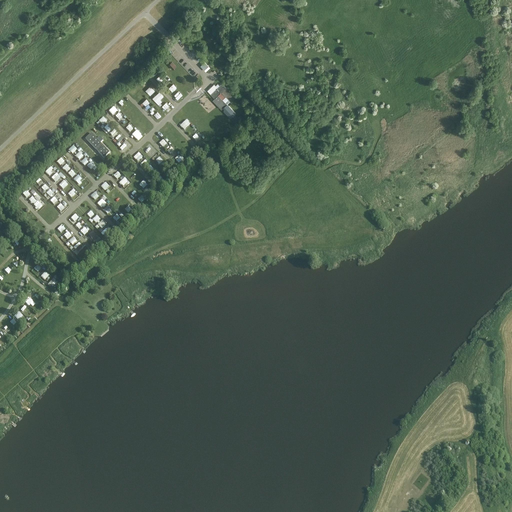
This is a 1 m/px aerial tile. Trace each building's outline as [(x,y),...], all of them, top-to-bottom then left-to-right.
[(160,83),(167,76),(164,72),(157,79),(160,83)] [(141,84),(144,88),(149,84),(145,78),(142,80),(143,82),(141,84)] [(212,93),(211,95),(215,99),(219,96),(226,89),(222,84),(215,90),(212,93)] [(151,85),(146,91),(151,96),(156,90),(151,85)] [(164,96),(160,92),(154,98),(158,102),(164,96)] [(215,99),(213,102),(222,110),(227,105),(219,96),(215,99)] [(99,121),(103,125),(108,120),(104,116),(99,121)] [(185,130),(192,123),(187,119),(181,125),(185,130)] [(111,153),(92,133),(87,139),(105,158),(111,153)] [(117,135),(116,142),(119,142),(118,146),(128,147),(129,141),(123,140),(124,136),(117,135)] [(74,152),(80,145),(77,142),(71,149),(74,152)] [(168,151),(172,155),(176,151),(172,147),(168,151)] [(76,156),(80,160),(85,155),(81,151),(76,156)] [(134,157),(139,162),(144,156),(139,152),(134,157)] [(160,164),(164,161),(160,156),(156,160),(160,164)] [(88,165),(94,171),(98,168),(92,161),(88,165)] [(51,175),(57,169),(53,165),(47,171),(51,175)] [(62,176),(64,178),(65,176),(59,170),(52,177),(56,182),(62,176)] [(79,175),(75,179),(78,183),(83,179),(79,175)] [(126,184),(128,186),(132,182),(126,176),(120,182),(124,187),(126,184)] [(144,188),(148,184),(144,180),(140,184),(144,188)] [(102,186),(105,191),(111,186),(107,181),(102,186)] [(68,193),(72,198),(79,192),(75,188),(68,193)] [(23,193),(27,198),(32,195),(28,190),(23,193)] [(33,190),(31,192),(39,200),(42,198),(33,190)] [(55,205),(60,200),(56,196),(51,201),(55,205)] [(102,208),(108,203),(103,198),(98,203),(102,208)] [(39,209),(43,205),(39,200),(34,204),(39,209)] [(109,205),(104,210),(108,214),(113,209),(109,205)] [(128,214),(133,210),(129,205),(124,209),(128,214)] [(124,216),(122,213),(118,216),(114,210),(110,213),(113,216),(110,217),(114,223),(124,216)] [(28,212),(24,216),(28,220),(32,216),(28,212)] [(76,213),(71,218),(75,221),(80,217),(76,213)] [(99,224),(103,220),(97,215),(93,219),(99,224)] [(85,235),(90,230),(86,226),(81,231),(85,235)] [(106,228),(102,234),(106,236),(110,231),(106,228)] [(93,230),(89,234),(98,245),(103,240),(93,230)] [(64,235),(68,239),(73,235),(69,231),(64,235)] [(74,236),(69,241),(73,245),(78,240),(74,236)] [(80,241),(72,249),(77,256),(81,253),(80,252),(86,247),(84,245),(84,246),(80,241)] [(34,269),(38,272),(42,267),(38,264),(34,269)] [(46,280),(50,275),(46,271),(41,276),(46,280)] [(54,278),(49,284),(52,287),(58,281),(54,278)] [(29,305),(30,304),(33,307),(36,304),(30,297),(25,301),(29,305)] [(6,325),(1,330),(5,334),(9,329),(6,325)]
